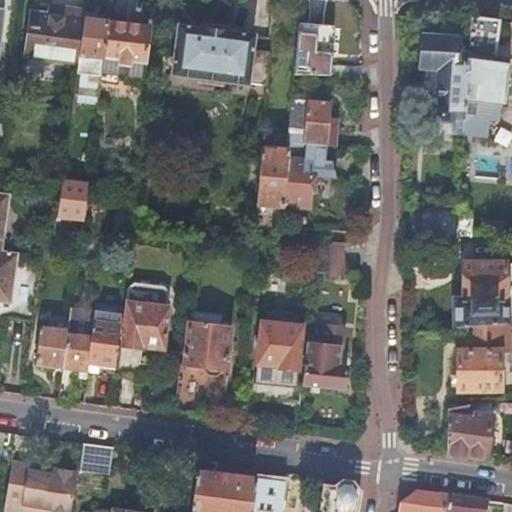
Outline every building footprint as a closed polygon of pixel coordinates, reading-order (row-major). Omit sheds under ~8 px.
[(25,54),(76,62),(82,19),(83,10),(62,7),(60,17),(31,12),(25,54)] [(298,56),(295,56),(294,72),(331,75),(331,65),(318,64),(322,13),(301,11),(298,56)] [(472,12),(469,12),(467,46),(466,61),(464,110),(463,121),(463,126),(461,155),(470,155),(471,135),(485,136),(486,121),(502,123),(503,104),(508,105),(511,62),(511,61),(493,59),(494,47),(497,48),(500,21),(475,17),(472,12)] [(82,19),(76,62),(89,64),(90,55),(102,56),(106,22),(82,19)] [(106,22),(102,56),(119,59),(117,76),(141,79),(147,28),(106,22)] [(196,75),(266,84),(269,43),(252,41),(253,37),(250,37),(247,34),(236,32),(232,36),(226,35),(226,32),(201,29),(201,32),(176,29),(174,49),(177,49),(174,76),(196,79),(196,75)] [(440,125),(463,126),(463,121),(464,110),(466,61),(467,46),(460,45),(457,41),(430,39),(425,42),(424,62),(428,66),(438,67),(437,118),(441,118),(440,125)] [(331,65),(331,75),(331,82),(361,83),(360,66),(331,65)] [(69,156),(89,159),(99,76),(80,74),(69,156)] [(331,101),(292,99),(289,132),(304,133),(303,143),(335,146),(335,126),(331,125),(331,101)] [(304,133),(289,132),(289,142),(303,143),(304,133)] [(303,154),(303,143),(289,142),(288,151),(284,204),(308,206),(311,161),(293,159),(293,154),(303,154)] [(260,149),(256,204),(283,206),(284,204),(288,151),(260,149)] [(9,310),(36,314),(44,255),(3,249),(10,195),(0,193),(0,298),(10,300),(9,310)] [(133,203),(119,202),(114,236),(129,238),(129,234),(133,203)] [(82,215),(55,212),(53,223),(80,226),(82,215)] [(457,231),(403,226),(403,241),(456,246),(457,239),(457,231)] [(343,242),(317,239),(315,260),(314,269),(326,270),(325,272),(340,273),(343,242)] [(454,303),(454,329),(461,329),(498,327),(505,327),(506,265),(463,266),(463,303),(454,303)] [(113,368),(112,377),(139,380),(144,344),(162,346),(167,307),(126,302),(121,345),(116,344),(113,368)] [(67,327),(62,367),(58,399),(72,401),(76,369),(87,370),(88,365),(93,319),(94,307),(70,304),(67,327)] [(253,401),(300,405),(302,384),(302,383),(296,382),(297,372),(294,372),(294,370),(297,370),(302,328),(295,327),(295,323),(298,323),(297,319),(294,315),(290,312),(286,310),(281,309),(277,310),(273,311),(269,313),(266,316),(264,320),(267,320),(267,324),(261,323),(256,364),(261,364),(260,368),(256,368),(253,401)] [(93,319),(88,365),(113,368),(116,344),(119,322),(93,319)] [(34,363),(62,367),(67,327),(39,323),(34,363)] [(202,419),(203,420),(205,398),(222,400),(224,376),(229,328),(188,323),(183,371),(181,390),(178,416),(190,418),(202,419)] [(302,383),(302,384),(345,389),(347,367),(343,367),(345,348),(342,348),(344,328),(324,326),(324,329),(308,327),(302,383)] [(498,327),(461,329),(462,351),(456,352),(458,389),(502,387),(503,350),(499,351),(498,327)] [(183,371),(178,370),(174,415),(178,416),(181,390),(183,371)] [(468,420),(468,405),(448,409),(448,453),(487,459),(493,417),(475,416),(475,420),(468,420)] [(114,448),(83,443),(79,471),(109,475),(114,448)] [(13,459),(4,511),(11,511),(24,511),(26,505),(51,510),(64,511),(71,511),(79,471),(53,466),(52,472),(37,470),(38,463),(13,459)] [(218,462),(198,459),(189,511),(251,511),(256,480),(217,474),(218,462)] [(258,468),(218,462),(217,474),(256,480),(258,468)] [(53,466),(38,463),(37,470),(52,472),(53,466)] [(261,480),(257,511),(281,511),(285,484),(261,480)] [(322,483),(318,511),(357,511),(358,511),(360,496),(348,481),(341,480),(340,486),(322,483)] [(400,499),(398,511),(444,511),(448,494),(416,490),(400,499)] [(483,511),(485,499),(448,494),(444,511),(483,511)]
